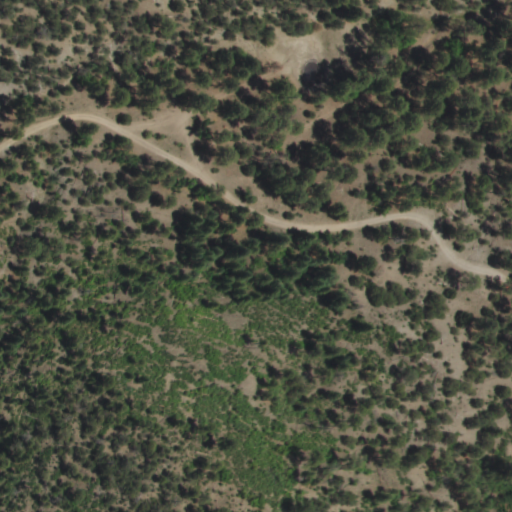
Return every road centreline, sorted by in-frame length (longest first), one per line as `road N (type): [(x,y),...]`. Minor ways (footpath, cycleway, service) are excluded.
road 1 (track): [(0,145),(48,122),(98,122),(277,225),(339,228),(415,218),(463,267),(511,288)]
road 2 (track): [(135,142),(153,134),(223,145),(312,127),(420,68),(489,110)]
